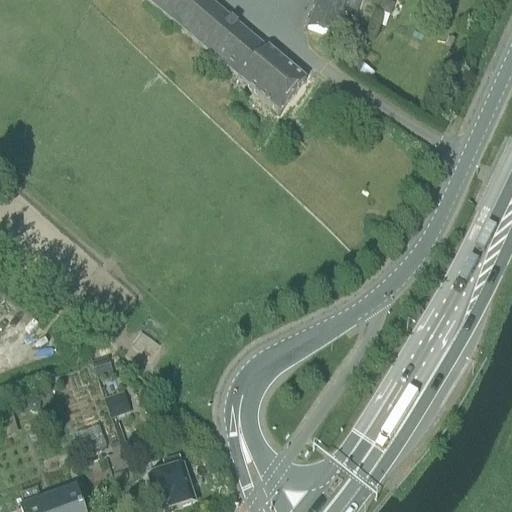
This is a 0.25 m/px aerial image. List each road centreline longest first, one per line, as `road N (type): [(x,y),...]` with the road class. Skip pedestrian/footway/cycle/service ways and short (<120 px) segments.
road 1 (unclassified): [(241,438),(241,392),(259,372),(282,350),(387,290),(429,237),(511,58)]
road 2 (primary): [(511,211),(438,345),(326,511)]
